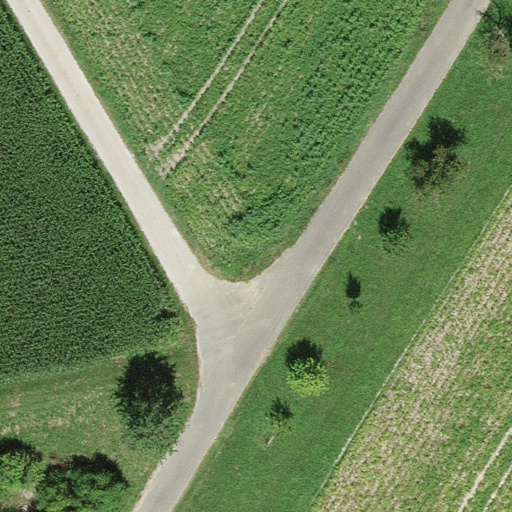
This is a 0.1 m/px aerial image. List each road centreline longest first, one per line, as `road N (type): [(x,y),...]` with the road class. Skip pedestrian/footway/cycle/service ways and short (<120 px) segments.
road 1 (residential): [(140,511),(440,0)]
road 2 (track): [(27,0),(236,353)]
